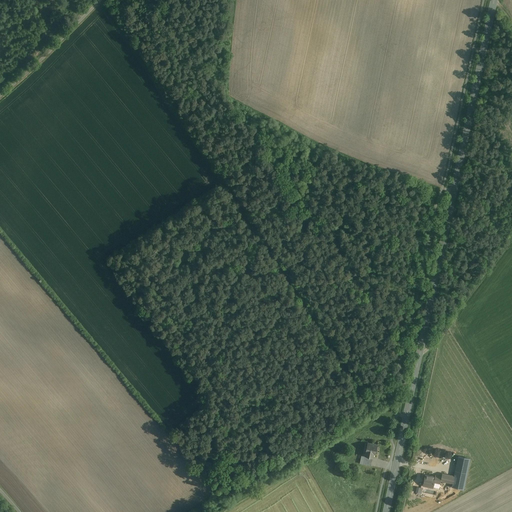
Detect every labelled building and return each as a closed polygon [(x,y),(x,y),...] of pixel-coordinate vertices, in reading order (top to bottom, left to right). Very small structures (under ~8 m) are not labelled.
[(377,445),(368,443),(366,452),(365,456),(373,458),(373,457),(370,457),(371,453),(375,454),(377,445)] [(373,458),(365,456),(364,464),(371,466),(373,458)] [(453,483),(452,487),(463,489),(468,467),(470,459),(459,456),(453,483)] [(454,476),(442,473),(441,477),(441,481),(453,483),(454,476)] [(425,475),(423,484),(427,485),(427,486),(433,487),(434,482),(440,484),(441,481),(441,477),(435,475),(435,477),(425,475)]
